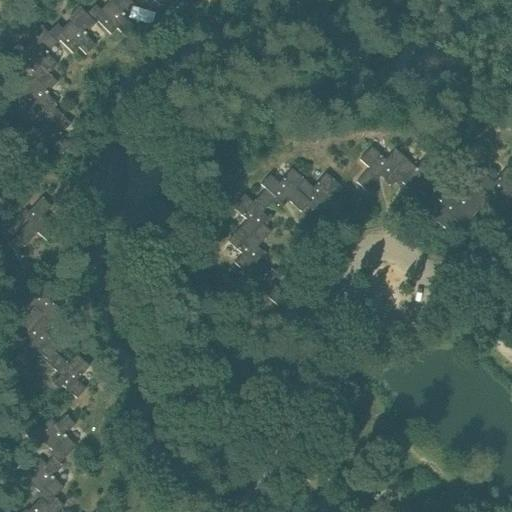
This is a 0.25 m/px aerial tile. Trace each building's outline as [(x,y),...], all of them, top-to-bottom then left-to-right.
[(134,3),(130,0),(108,0),(100,9),(95,4),(87,13),(86,14),(95,23),(98,21),(111,34),(117,28),(124,35),(134,25),(123,15),(134,3)] [(154,0),(165,10),(174,0),(182,0),(187,4),(191,0),(154,0)] [(57,23),(49,32),(48,33),(57,42),(60,40),(73,53),(79,47),(86,54),(96,44),(85,34),(95,23),(86,14),(87,13),(79,5),(70,15),(73,18),(62,28),(57,23)] [(48,33),(49,32),(41,25),(32,34),(35,37),(24,47),(19,42),(9,52),(19,62),(21,60),(33,72),(34,72),(41,66),(48,73),(49,72),(58,63),(47,53),(57,42),(48,33)] [(34,72),(33,72),(31,75),(34,78),(24,87),(19,83),(9,92),(19,102),(21,100),(34,112),(40,106),(47,113),(48,114),(55,106),(58,104),(47,93),(58,82),(49,72),(48,73),(41,66),(34,72)] [(48,114),(47,113),(44,116),(47,118),(37,129),(32,124),(20,135),(30,145),(35,140),(46,152),(52,145),(61,154),(71,145),(60,134),(72,123),(55,106),(48,114)] [(392,187),(396,182),(389,175),(406,157),(396,148),(387,159),(372,146),(361,159),(370,168),(357,182),(368,191),(381,175),(386,180),(385,180),(392,187)] [(430,191),(439,199),(449,188),(438,177),(443,171),(427,156),(417,167),(406,157),(389,175),(396,182),(400,185),(403,182),(416,194),(419,190),(426,196),(430,191)] [(486,205),(487,205),(492,210),(498,203),(497,202),(501,198),(511,207),(511,188),(511,189),(511,187),(511,172),(507,168),(494,182),(483,173),(474,183),(492,199),(486,205)] [(301,212),(307,206),(310,203),(295,190),(304,180),(292,169),(279,183),(271,175),(262,185),(266,189),(276,198),(273,201),(282,209),(285,205),(282,202),(286,198),(301,212)] [(310,203),(307,206),(316,214),(319,211),(316,208),(320,203),(335,217),(344,207),(330,194),(339,185),(326,173),(313,188),(304,180),(295,190),(310,203)] [(481,212),(487,205),(486,205),(492,199),(474,183),(465,193),(454,183),(449,188),(439,199),(445,205),(433,218),(445,229),(454,219),(459,223),(464,216),(468,220),(478,208),(481,212)] [(263,212),(273,201),(276,198),(266,189),(254,202),(245,194),(233,207),(247,220),(239,228),(249,238),(262,223),(265,226),(266,226),(274,217),(270,213),(267,216),(263,212)] [(15,237),(25,245),(26,245),(38,231),(48,238),(58,225),(43,213),(51,203),(40,195),(30,208),(27,205),(17,217),(21,220),(24,217),(28,220),(15,237)] [(272,231),(266,226),(265,226),(262,223),(249,238),(239,228),(228,241),(242,254),(235,262),(245,271),(247,269),(255,259),(258,262),(259,262),(267,253),(263,249),(262,250),(258,247),(272,231)] [(20,251),(25,245),(15,237),(8,245),(3,241),(0,244),(0,257),(5,262),(7,260),(16,268),(26,255),(20,251)] [(269,271),(259,262),(258,262),(255,259),(247,269),(255,276),(242,290),(255,302),(264,293),(277,306),(287,296),(271,282),(275,277),(278,280),(282,276),(272,268),(269,271)] [(20,322),(26,328),(30,331),(43,317),(52,325),(64,312),(50,299),(58,290),(47,281),(35,296),(31,293),(23,302),(26,306),(29,302),(34,306),(20,322)] [(45,334),(52,325),(43,317),(30,331),(26,328),(18,337),(22,340),(25,336),(30,340),(16,356),(26,365),(38,351),(47,359),(54,351),(55,351),(60,346),(45,334)] [(57,380),(54,377),(50,380),(60,388),(63,385),(77,398),(86,388),(77,380),(90,366),(77,354),(69,363),(55,351),(54,351),(47,359),(45,361),(61,375),(57,380)] [(54,457),(61,464),(77,447),(66,436),(76,425),(67,416),(58,425),(52,419),(41,431),(36,426),(27,436),(39,447),(44,442),(54,452),(50,455),(53,458),(54,457)] [(334,480),(342,471),(341,470),(349,461),(337,450),(332,456),(325,450),(317,459),(326,467),(321,473),(332,483),(335,480),(334,480)] [(38,496),(41,499),(41,498),(48,504),(55,497),(56,498),(65,488),(53,477),(64,467),(61,464),(54,457),(53,458),(47,465),(41,459),(28,472),(26,469),(16,479),(26,489),(31,483),(41,493),(38,496)] [(343,469),(342,471),(334,480),(335,480),(350,494),(346,498),(342,495),(339,499),(349,507),(351,504),(360,511),(369,511),(374,506),(366,499),(379,484),(366,472),(357,482),(343,469)] [(41,498),(41,499),(29,511),(27,509),(23,511),(59,511),(65,506),(56,498),(55,497),(48,504),(41,498)] [(386,511),(377,503),(374,506),(369,511),(386,511)]
